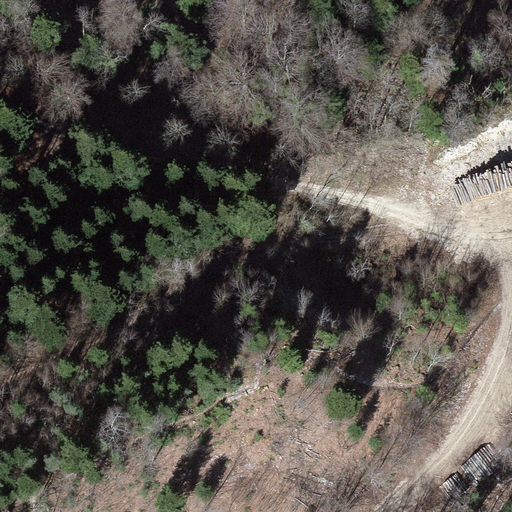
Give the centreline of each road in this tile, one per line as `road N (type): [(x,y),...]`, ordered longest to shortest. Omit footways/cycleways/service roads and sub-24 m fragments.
road 1 (track): [(0,104),(137,153),(307,178),(469,244),(506,280)]
road 2 (track): [(396,511),(483,416),(509,324),(506,280)]
